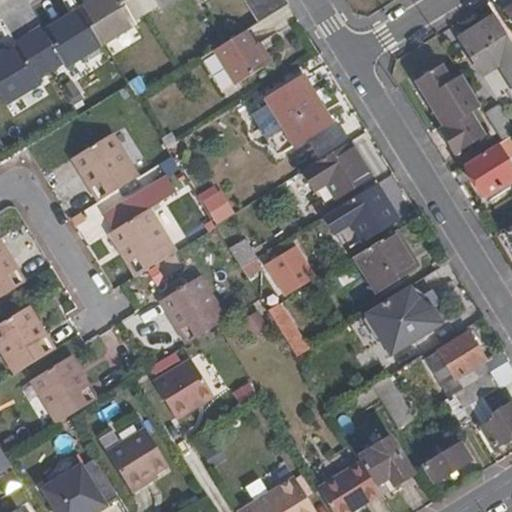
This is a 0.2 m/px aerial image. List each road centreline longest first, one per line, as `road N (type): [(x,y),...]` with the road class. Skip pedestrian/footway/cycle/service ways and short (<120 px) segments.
road 1 (residential): [(511,311),(352,54)]
road 2 (unclassified): [(99,306),(29,192),(0,187)]
